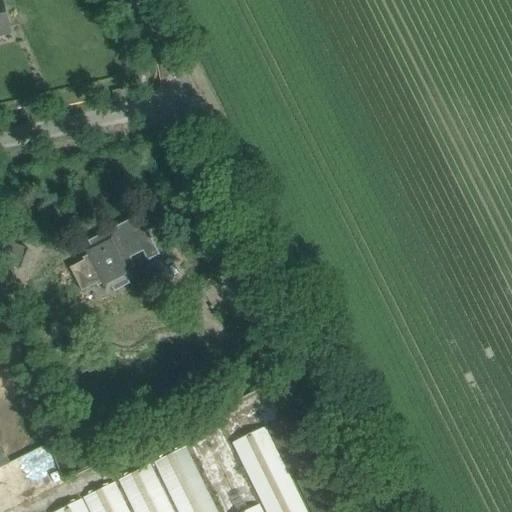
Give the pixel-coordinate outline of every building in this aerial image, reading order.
[(0,0),(0,36),(11,34),(2,0),(0,0)] [(148,261),(159,255),(145,227),(139,230),(133,219),(89,242),(91,246),(84,249),(88,257),(83,259),(89,269),(90,268),(94,276),(92,277),(98,287),(102,285),(105,291),(112,288),(114,292),(129,284),(127,280),(134,276),(131,269),(135,267),(130,258),(143,251),(148,261)] [(5,240),(0,254),(0,261),(19,268),(27,248),(5,240)] [(260,361),(245,368),(253,386),(268,379),(260,361)] [(306,511),(255,409),(49,511),(306,511)] [(297,416),(279,425),(268,430),(289,473),(318,459),(297,416)]
